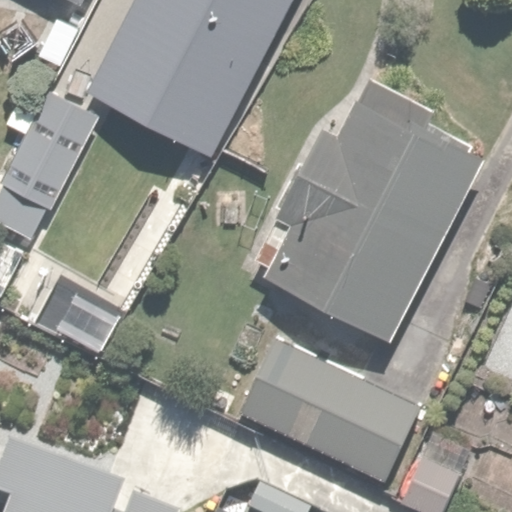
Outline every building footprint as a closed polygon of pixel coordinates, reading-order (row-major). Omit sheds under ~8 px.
[(297,0),(135,0),(95,76),(219,144),(297,0)] [(0,81),(13,59),(0,51),(0,129),(13,107),(0,99),(0,81)] [(395,336),(486,154),(491,145),(367,83),(348,121),(328,111),(252,264),(395,336)] [(103,113),(52,85),(0,180),(0,206),(40,229),(103,113)] [(66,266),(19,235),(0,263),(0,307),(27,325),(66,266)] [(432,382),(294,317),(249,411),(387,477),(432,382)] [(177,511),(180,507),(8,440),(0,459),(0,498),(18,506),(15,511),(177,511)] [(265,475),(248,500),(265,511),(310,511),(313,508),(265,475)]
